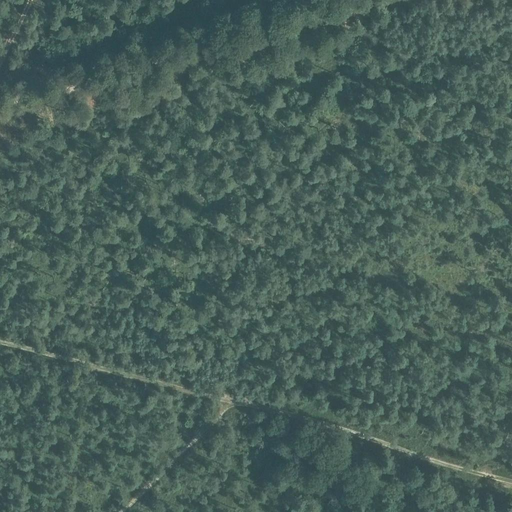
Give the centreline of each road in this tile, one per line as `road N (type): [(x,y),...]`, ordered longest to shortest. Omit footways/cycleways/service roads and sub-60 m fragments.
road 1 (track): [(0,107),(82,68),(372,0)]
road 2 (track): [(240,405),(511,481)]
road 3 (track): [(0,337),(240,405)]
road 4 (track): [(240,405),(138,511)]
